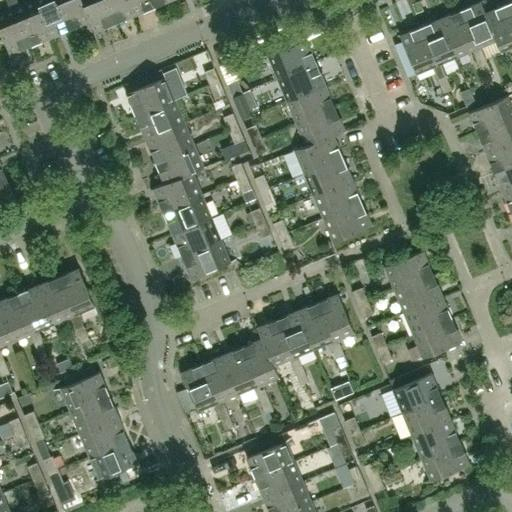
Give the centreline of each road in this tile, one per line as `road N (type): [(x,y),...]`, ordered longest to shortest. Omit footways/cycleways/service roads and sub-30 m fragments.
road 1 (residential): [(86,195),(46,96),(292,0)]
road 2 (residential): [(203,511),(154,398),(154,334)]
road 3 (residential): [(154,334),(115,222),(86,195)]
road 4 (residential): [(394,126),(340,0)]
